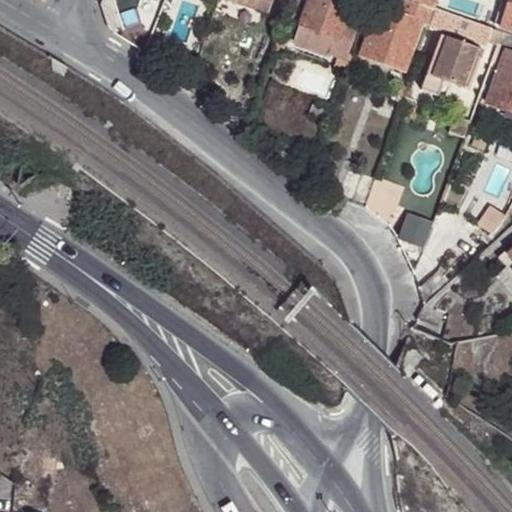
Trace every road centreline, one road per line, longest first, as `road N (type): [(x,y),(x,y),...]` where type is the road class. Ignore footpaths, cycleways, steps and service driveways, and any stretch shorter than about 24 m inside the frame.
road 1 (residential): [(335,473),(363,445),(374,392),(374,309),(364,281),(315,224),(148,87),(57,25)]
road 2 (secondary): [(335,473),(272,400),(119,294)]
road 3 (secondary): [(119,294),(216,414)]
road 4 (residential): [(335,473),(254,407),(216,414)]
road 5 (secondary): [(0,216),(119,294)]
road 6 (secondary): [(216,414),(295,511)]
